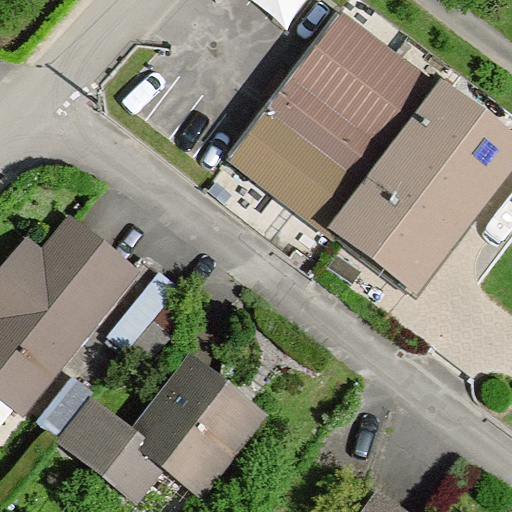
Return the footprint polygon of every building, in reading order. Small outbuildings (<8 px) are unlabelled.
[(373,190),(444,105),(340,20),(267,109),(373,190)] [(373,190),(446,248),(511,163),(511,162),(444,105),(373,190)] [(267,109),(230,156),(332,239),(373,190),(267,109)] [(373,190),(332,239),(407,297),(446,248),(373,190)] [(0,307),(0,390),(17,405),(20,404),(129,266),(70,222),(40,257),(27,247),(0,279),(0,302),(2,304),(0,307)] [(192,300),(162,276),(112,338),(141,362),(192,300)] [(137,436),(90,397),(60,434),(137,497),(165,463),(201,493),(263,419),(196,365),(137,436)]
